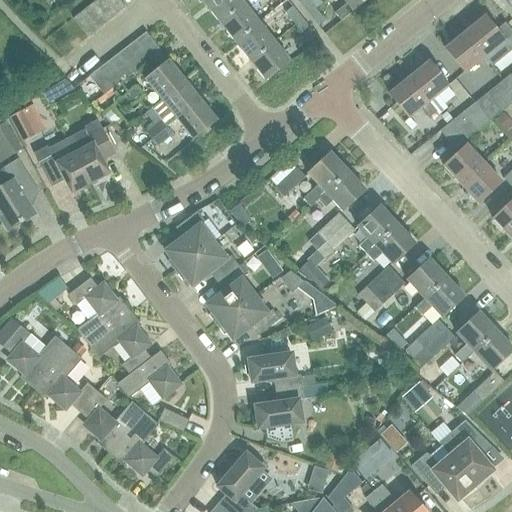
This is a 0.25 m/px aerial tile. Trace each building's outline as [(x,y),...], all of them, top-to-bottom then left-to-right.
[(116,15),(104,0),(97,0),(92,4),(107,23),(116,15)] [(104,0),(116,15),(126,8),(119,0),(104,0)] [(206,0),(203,3),(219,22),(243,3),(240,0),(206,0)] [(302,0),(300,2),(310,15),(317,9),(309,0),(302,0)] [(343,0),(348,5),(335,15),(341,22),(354,13),(369,0),(343,0)] [(219,22),(234,42),(258,23),(243,3),(219,22)] [(107,23),(92,4),(82,12),(97,31),(107,23)] [(286,13),(296,24),(303,19),(294,7),(286,13)] [(317,9),(310,15),(320,27),(327,21),(317,9)] [(97,31),(82,12),(73,19),(88,38),(97,31)] [(511,31),(506,25),(498,32),(486,17),(466,33),(493,66),(511,49),(511,31)] [(303,19),(296,24),(306,38),(313,32),(303,19)] [(234,42),(249,61),(273,42),(258,23),(234,42)] [(138,39),(153,58),(161,52),(146,33),(138,39)] [(492,66),(493,66),(466,33),(446,49),(466,73),(485,58),(492,66)] [(153,58),(138,39),(128,46),(143,65),(153,58)] [(290,62),(273,42),(249,61),(265,81),(290,62)] [(143,65),(128,46),(119,54),(134,73),(143,65)] [(134,73),(119,54),(109,61),(124,80),(134,73)] [(124,80),(109,61),(100,68),(115,87),(124,80)] [(162,100),(186,81),(170,61),(146,80),(162,100)] [(429,62),(410,78),(429,103),(449,86),(429,62)] [(115,87),(100,68),(89,77),(104,96),(115,87)] [(511,75),(489,94),(496,103),(511,90),(511,75)] [(410,78),(390,94),(410,119),(422,109),(429,117),(436,111),(429,103),(410,78)] [(162,100),(177,119),(201,100),(186,81),(162,100)] [(127,107),(142,94),(137,87),(121,100),(127,107)] [(52,89),(42,94),(43,94),(48,104),(58,99),(52,89)] [(489,94),(476,103),(491,122),(511,105),(511,90),(496,103),(489,94)] [(201,100),(177,119),(193,139),(217,120),(201,100)] [(479,132),(491,122),(476,103),(464,113),(471,123),(479,132)] [(22,111),(9,118),(23,143),(35,136),(22,111)] [(446,112),(441,117),(448,125),(453,120),(446,112)] [(449,141),(471,123),(464,113),(441,132),(449,141)] [(511,122),(505,113),(495,121),(505,134),(511,128),(511,122)] [(153,139),(168,127),(162,120),(147,133),(153,139)] [(115,154),(102,130),(97,121),(84,128),(85,130),(67,140),(90,185),(110,175),(102,161),(115,154)] [(5,122),(0,125),(0,163),(22,149),(5,122)] [(479,132),(471,123),(449,141),(456,150),(479,132)] [(168,127),(153,139),(158,146),(173,133),(168,127)] [(90,185),(67,140),(49,149),(47,147),(34,154),(52,188),(64,181),(71,195),(90,185)] [(445,167),(462,186),(485,165),(468,146),(445,167)] [(318,200),(325,193),(348,172),(330,154),(307,175),(318,186),(303,199),(310,207),(318,200)] [(0,217),(8,231),(34,215),(25,202),(39,193),(18,160),(3,169),(4,169),(1,172),(0,172),(0,217)] [(288,160),(268,179),(276,187),(297,168),(288,160)] [(485,165),(462,186),(479,204),(502,183),(485,165)] [(283,197),(305,177),(297,168),(276,187),(275,188),(283,197)] [(325,193),(318,200),(325,208),(332,201),(342,212),(365,191),(348,172),(325,193)] [(511,202),(493,220),(510,239),(511,236),(511,202)] [(240,205),(231,212),(235,217),(244,211),(240,205)] [(380,207),(357,228),(367,239),(359,247),(366,255),(397,226),(380,207)] [(167,262),(175,272),(213,243),(200,226),(205,222),(197,212),(175,229),(183,238),(165,252),(170,259),(167,262)] [(325,243),(347,223),(339,214),(317,234),(325,243)] [(347,223),(325,243),(316,251),(324,260),(355,231),(347,223)] [(397,226),(366,255),(373,262),(381,254),(392,265),(414,244),(397,226)] [(229,245),(236,255),(247,248),(240,238),(229,245)] [(213,243),(175,272),(183,282),(186,280),(192,287),(209,273),(216,283),(238,266),(231,256),(226,260),(213,243)] [(406,281),(424,300),(447,279),(429,260),(406,281)] [(276,263),(268,269),(277,280),(284,274),(276,263)] [(310,263),(300,272),(309,282),(320,273),(310,263)] [(208,315),(216,326),(254,297),(241,280),(246,276),(238,266),(216,283),(224,292),(206,306),(211,313),(208,315)] [(358,295),(366,304),(396,276),(388,267),(358,295)] [(304,283),(290,272),(280,279),(291,294),(304,283)] [(396,276),(366,304),(374,312),(383,304),(404,284),(396,276)] [(77,331),(87,345),(130,312),(120,298),(115,302),(103,286),(98,289),(90,279),(68,296),(76,306),(87,298),(99,314),(77,331)] [(447,279),(424,300),(415,308),(422,316),(431,307),(442,319),(464,297),(447,279)] [(311,287),(305,295),(313,301),(316,316),(337,307),(321,295),(311,287)] [(60,297),(51,305),(57,311),(66,303),(60,297)] [(254,297),(216,326),(224,336),(227,334),(233,341),(250,327),(258,337),(279,320),(272,310),(267,314),(254,297)] [(366,304),(355,314),(363,323),(374,312),(366,304)] [(122,366),(129,376),(151,359),(144,349),(148,346),(136,330),(141,326),(130,312),(87,345),(98,359),(120,342),(132,358),(122,366)] [(473,353),(474,353),(496,332),(479,313),(456,334),(466,345),(455,355),(462,363),(473,353)] [(326,319),(305,328),(312,343),(333,333),(326,319)] [(413,359),(424,349),(446,329),(438,320),(405,351),(413,359)] [(20,378),(33,390),(68,349),(55,337),(45,348),(20,327),(2,348),(12,356),(8,361),(24,374),(20,378)] [(424,349),(413,359),(421,368),(454,338),(446,329),(424,349)] [(511,348),(496,332),(474,353),(491,372),(511,352),(511,348)] [(78,344),(72,352),(79,358),(86,351),(78,344)] [(70,405),(79,413),(97,392),(87,384),(78,394),(63,381),(82,360),(79,358),(72,352),(68,349),(33,390),(46,401),(50,397),(66,410),(70,405)] [(160,352),(151,359),(129,376),(117,384),(129,399),(151,382),(163,398),(179,386),(167,370),(172,366),(160,352)] [(273,380),(275,392),(302,388),(300,375),(295,376),(291,354),(244,361),(246,375),(250,374),(251,383),(273,380)] [(452,358),(439,369),(447,378),(459,366),(452,358)] [(467,416),(503,382),(495,373),(457,409),(467,416)] [(420,382),(402,397),(415,413),(433,398),(420,382)] [(298,401),(304,400),(315,398),(314,386),(302,388),(275,392),(277,404),(255,407),(256,416),(252,416),(254,430),(266,428),(267,439),(281,443),(293,442),(290,425),(302,423),(298,401)] [(96,444),(110,455),(145,414),(131,403),(113,424),(98,411),(107,401),(97,392),(79,413),(89,422),(85,426),(100,439),(96,444)] [(183,433),(189,421),(164,409),(158,421),(183,433)] [(145,414),(110,455),(123,467),(127,462),(142,475),(146,470),(156,479),(174,458),(164,449),(155,460),(140,447),(158,425),(145,414)] [(436,420),(424,431),(432,439),(444,429),(436,420)] [(465,421),(451,433),(438,443),(449,456),(476,487),(478,486),(486,476),(493,470),(492,469),(491,470),(478,455),(489,446),(492,449),(492,448),(465,421)] [(391,427),(380,436),(395,454),(406,445),(391,427)] [(363,451),(379,470),(396,456),(380,437),(363,451)] [(476,487),(449,456),(440,464),(426,453),(411,466),(436,496),(436,495),(434,492),(443,484),(456,500),(455,501),(456,502),(463,496),(473,489),(476,487)] [(225,495),(218,504),(226,511),(243,511),(245,511),(256,511),(258,510),(241,495),(266,466),(255,457),(252,460),(246,454),(217,488),(225,495)] [(330,457),(325,470),(338,474),(342,461),(330,457)] [(314,468),(311,479),(325,483),(329,472),(314,468)] [(350,470),(325,501),(334,511),(354,511),(355,511),(344,499),(362,484),(350,470)] [(373,492),(389,511),(424,511),(408,493),(396,503),(382,485),(373,492)] [(389,511),(373,492),(365,499),(375,511),(389,511)] [(323,498),(312,511),(334,511),(325,501),(323,498)]
